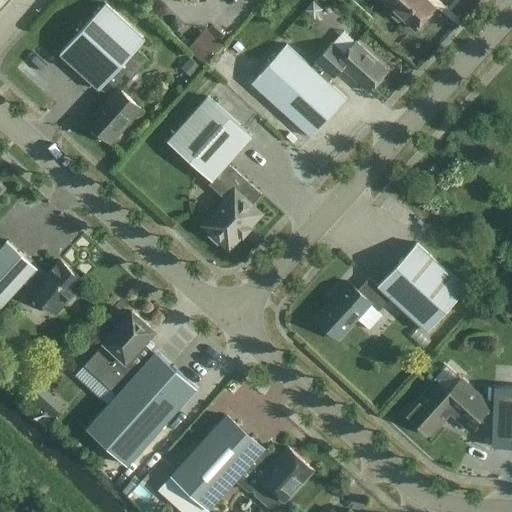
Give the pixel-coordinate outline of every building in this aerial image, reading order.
[(414,29),(434,7),(426,0),(381,0),(393,10),(392,15),(398,21),(403,19),(414,29)] [(149,60),(137,49),(145,40),(105,3),(59,54),(99,90),(100,89),(109,97),(87,122),(110,143),(141,109),(121,90),(149,60)] [(187,47),(206,64),(223,45),(205,28),(187,47)] [(286,44),(251,83),(311,137),(346,99),(327,82),(332,76),(333,77),(342,68),(368,92),(388,71),(356,42),(344,55),(331,43),(316,61),(317,62),(311,67),(286,44)] [(217,245),(221,241),(229,248),(241,235),(242,236),(250,228),(248,227),(260,213),(251,205),(262,194),(228,163),(252,136),(207,96),(167,141),(211,180),(208,184),(226,200),(203,225),(211,232),(207,236),(217,245)] [(7,240),(0,247),(0,308),(23,283),(55,313),(64,303),(66,305),(71,304),(77,297),(77,293),(75,291),(83,282),(60,260),(46,276),(7,240)] [(335,298),(316,319),(338,339),(371,304),(379,311),(391,298),(427,331),(466,288),(416,243),(377,285),(369,277),(357,290),(348,282),(334,297),(335,298)] [(106,445),(128,465),(196,389),(155,352),(138,370),(127,360),(154,331),(132,311),(104,342),(117,353),(106,364),(126,383),(86,427),(106,445)] [(437,382),(408,413),(430,433),(450,411),(469,428),(478,419),(482,420),(493,425),(492,446),(511,447),(511,386),(495,386),(494,409),(489,407),(490,405),(461,379),(449,393),(437,382)] [(212,401),(192,411),(198,423),(218,412),(212,401)] [(184,511),(204,511),(249,463),(262,475),(259,478),(263,481),(256,488),(256,494),(269,506),(274,505),(281,498),(284,501),(286,499),(313,470),(288,447),(280,455),(278,453),(273,453),(271,456),(264,449),(227,416),(160,490),(184,511)] [(142,485),(135,501),(151,507),(157,492),(142,485)]
